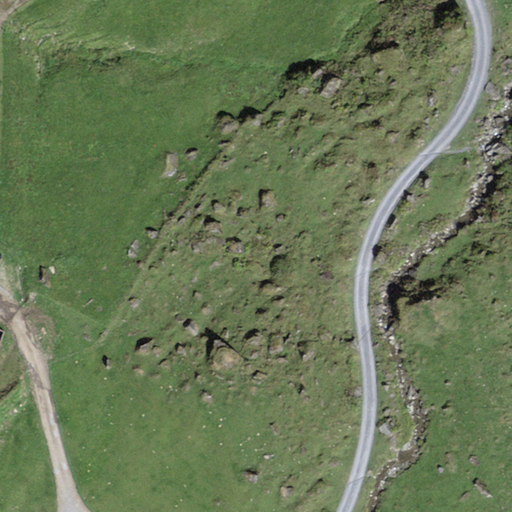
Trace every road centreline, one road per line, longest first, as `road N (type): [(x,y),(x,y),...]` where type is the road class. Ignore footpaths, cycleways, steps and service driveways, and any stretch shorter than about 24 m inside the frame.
road 1 (track): [(345,511),(369,401),(359,287),(372,233),(475,87),(483,54),(473,0)]
road 2 (track): [(73,511),(15,313),(0,302)]
